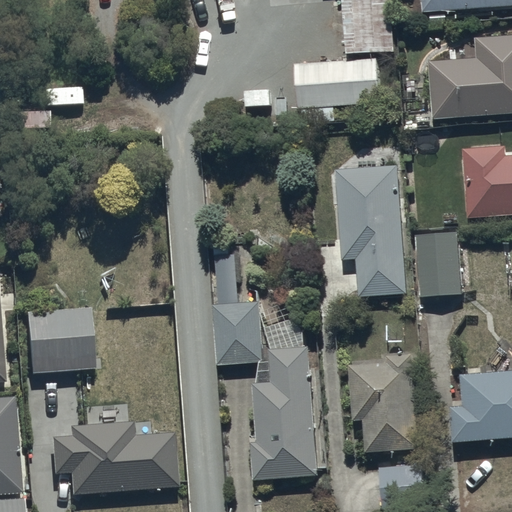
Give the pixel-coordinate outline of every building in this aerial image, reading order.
[(390,0),(345,0),(343,0),(346,55),(393,52),(390,0)] [(511,0),(420,0),(421,13),(511,7),(511,0)] [(477,58),(429,62),(433,120),(511,114),(511,37),(476,39),(477,58)] [(376,55),(295,61),(298,104),(379,97),(376,55)] [(52,91),(22,93),(22,110),(52,111),(52,91)] [(49,113),(17,114),(18,130),(50,129),(49,113)] [(504,147),(463,150),(468,219),(511,215),(511,154),(504,155),(504,147)] [(395,165),(336,170),(344,263),(353,262),(357,297),(406,293),(395,165)] [(458,231),(418,234),(423,298),(462,295),(458,231)] [(259,304),(237,305),(234,258),(228,258),(227,243),(214,244),(215,258),(210,259),(218,369),(256,366),(258,383),(251,384),(255,444),(248,445),(251,482),(319,477),(310,348),(262,351),(259,304)] [(90,308),(29,314),(35,375),(96,369),(90,308)] [(389,364),(350,366),(354,423),(363,422),(365,453),(424,449),(422,405),(417,405),(414,357),(389,358),(389,364)] [(511,375),(462,376),(463,408),(450,408),(451,442),(511,440),(511,375)] [(0,496),(21,495),(14,400),(0,400),(0,496)] [(72,438),(51,439),(54,476),(71,474),(74,498),(176,488),(171,435),(133,439),(132,425),(72,430),(72,438)] [(425,466),(380,469),(383,508),(427,505),(425,466)] [(25,511),(24,500),(0,502),(0,511),(25,511)]
